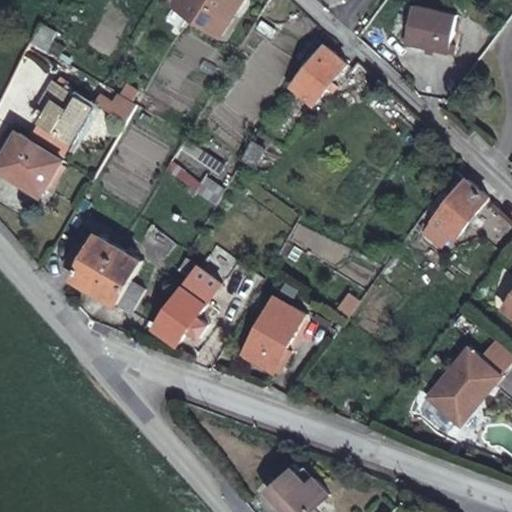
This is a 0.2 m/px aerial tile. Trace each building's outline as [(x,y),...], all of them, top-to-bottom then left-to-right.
[(170,0),(175,3),(174,5),(220,35),(242,3),(238,0),(170,0)] [(452,13),(409,4),(402,43),(445,51),(452,13)] [(43,22),(32,42),(43,48),(54,27),(43,22)] [(325,49),(313,39),(300,62),(309,69),(293,87),(313,104),(347,64),(327,47),(325,49)] [(52,80),(43,95),(53,101),(47,111),(40,123),(75,144),(98,108),(52,80)] [(127,83),(121,95),(133,102),(139,91),(127,83)] [(121,95),(120,93),(115,102),(101,94),(97,102),(130,122),(139,105),(133,102),(121,95)] [(53,101),(43,95),(37,105),(47,111),(53,101)] [(65,161),(23,134),(2,167),(15,176),(14,178),(42,196),(65,161)] [(256,138),(244,159),(256,166),(266,149),(260,146),(262,141),(256,138)] [(489,198),(457,170),(442,190),(453,200),(435,222),(438,225),(430,235),(440,243),(448,233),(455,239),(489,198)] [(210,179),(203,191),(220,200),(227,189),(210,179)] [(78,275),(75,279),(119,305),(134,280),(144,262),(122,248),(101,236),(92,251),(78,275)] [(64,266),(78,275),(92,251),(78,242),(64,266)] [(225,286),(203,270),(157,329),(179,345),(189,331),(200,339),(210,326),(200,318),(225,286)] [(134,280),(119,305),(131,312),(146,287),(134,280)] [(309,316),(279,298),(245,355),(277,372),(309,316)] [(511,299),(503,311),(511,318),(511,299)] [(476,402),(481,406),(505,378),(472,349),(429,399),(458,423),(476,402)] [(463,427),(481,406),(476,402),(458,423),(463,427)] [(294,467),(270,489),(290,511),(307,511),(331,491),(316,475),(308,482),(294,467)]
